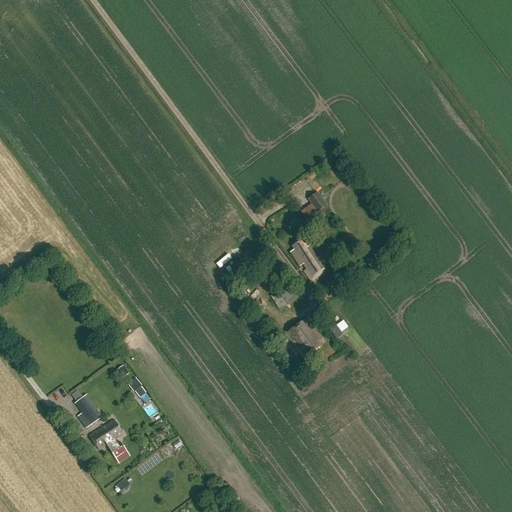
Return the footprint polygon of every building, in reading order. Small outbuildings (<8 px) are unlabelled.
[(344,164),(333,171),(341,182),(351,174),(344,164)] [(317,213),(325,207),(315,193),(307,200),(317,213)] [(307,248),(302,240),(289,249),(291,252),(289,253),(299,267),(302,265),(306,270),(304,271),(310,280),(324,270),(308,247),(307,248)] [(371,265),(364,269),(368,275),(375,271),(371,265)] [(277,292),(269,297),(280,312),(299,298),(284,276),(272,284),(277,292)] [(261,329),(272,319),(267,314),(257,324),(261,329)] [(323,340),(306,318),(285,334),(305,360),(322,347),(319,343),(323,340)] [(123,367),(118,371),(124,378),(128,374),(123,367)] [(135,379),(127,385),(134,394),(142,387),(135,379)] [(83,398),(74,405),(82,416),(78,419),(81,423),(86,419),(91,425),(97,420),(94,415),(95,414),(83,398)] [(117,445),(113,440),(114,440),(115,441),(121,437),(119,435),(122,432),(115,422),(105,429),(104,428),(90,437),(90,438),(100,451),(110,443),(113,447),(110,450),(117,461),(128,453),(120,442),(117,445)] [(127,479),(118,482),(122,493),(131,490),(127,479)] [(221,487),(235,503),(241,498),(227,482),(221,487)]
